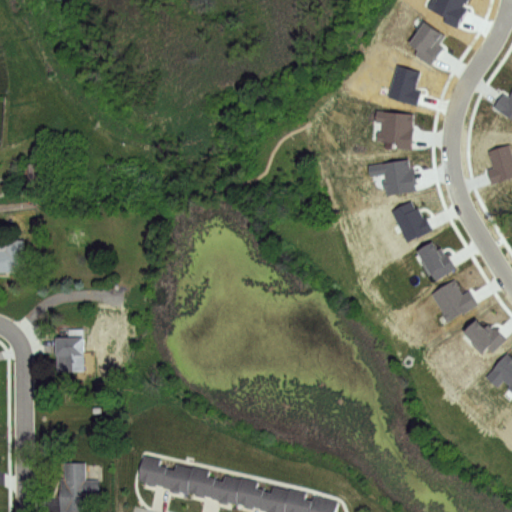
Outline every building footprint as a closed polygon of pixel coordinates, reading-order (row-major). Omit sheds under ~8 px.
[(457,26),(444,20),(447,14),(428,6),(431,0),(467,0),(467,1),(464,0),(462,5),(467,8),(457,26)] [(430,63),(414,52),(419,47),(411,41),(428,20),(446,33),(439,42),(444,46),(430,63)] [(417,103),(386,94),(397,63),(420,70),(414,88),(421,91),(417,103)] [(511,116),(494,106),(503,92),(510,96),(511,93),(511,116)] [(412,112),(411,127),(413,127),(411,147),(390,145),(390,147),(383,147),(383,139),(376,139),(377,130),(380,130),(381,121),(376,120),(377,108),(412,112)] [(510,143),(511,149),(511,176),(493,182),(487,168),(493,166),(487,149),(510,143)] [(416,188),(386,193),(385,187),(382,187),(380,179),(385,178),(383,172),(370,174),(367,164),(407,158),(409,168),(414,168),(416,188)] [(27,164),(49,163),(50,188),(28,189),(27,164)] [(432,228),(406,240),(390,209),(410,200),(414,208),(417,206),(422,218),(427,216),(432,228)] [(456,267),(437,278),(433,272),(429,273),(421,261),(424,259),(417,249),(435,239),(445,255),(448,253),(456,267)] [(0,242),(9,242),(9,240),(28,240),(28,267),(19,267),(19,271),(0,271),(0,242)] [(479,303),(449,320),(431,292),(455,278),(464,293),(470,289),(479,303)] [(508,337),(493,350),(490,347),(483,352),(471,343),(474,340),(465,330),(481,319),(494,331),(497,328),(508,337)] [(60,337),(85,337),(85,373),(64,372),(64,356),(60,356),(60,337)] [(511,390),(507,387),(509,384),(503,379),(500,385),(487,376),(508,352),(511,354),(511,390)] [(146,455),(163,460),(161,464),(172,467),(171,469),(168,486),(140,480),(146,455)] [(67,462),(88,462),(88,479),(101,479),(101,496),(87,496),(87,511),(63,511),(62,480),(67,480),(67,462)] [(179,464),(194,467),(189,491),(168,486),(171,469),(178,469),(179,464)] [(194,467),(213,471),(212,476),(218,477),(217,479),(214,497),(189,491),(194,467)] [(228,475),(243,478),(237,503),(214,497),(217,479),(227,481),(228,475)] [(243,478),(261,482),(260,488),(268,490),(268,492),(264,509),(237,503),(243,478)] [(277,486),(294,489),(288,511),(276,511),(264,509),(268,492),(275,494),(277,486)] [(288,511),(294,489),(310,493),(309,499),(317,501),(314,511),(288,511)] [(318,496),(343,502),(340,511),(314,511),(317,501),(318,496)]
